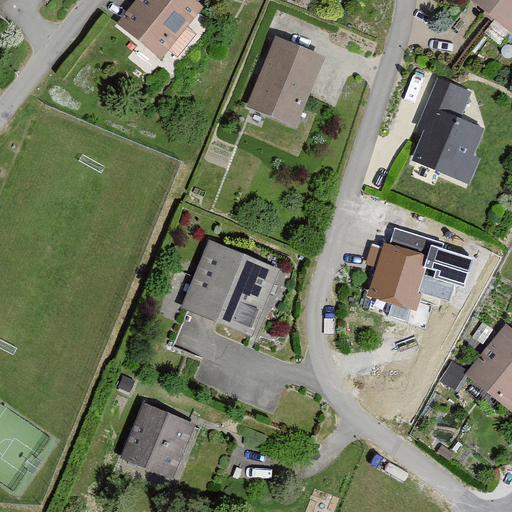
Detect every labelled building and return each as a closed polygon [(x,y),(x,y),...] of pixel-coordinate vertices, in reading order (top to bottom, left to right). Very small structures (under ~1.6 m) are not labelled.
[(204,8),(194,0),(138,0),(118,25),(162,60),(204,8)] [(511,0),(468,0),(511,34),(511,0)] [(325,57),(275,36),(246,106),(296,127),(325,57)] [(470,92),(436,78),(415,127),(425,131),(413,159),(470,183),(481,158),(474,155),(486,127),(460,116),(470,92)] [(389,250),(373,245),(368,263),(378,266),(369,296),(417,309),(422,292),(450,301),(455,283),(464,286),(472,258),(441,249),(443,242),(396,228),(389,250)] [(282,269),(210,241),(183,309),(255,337),(282,269)] [(511,328),(507,325),(466,376),(511,411),(511,328)] [(200,425),(146,403),(123,459),(178,481),(200,425)]
